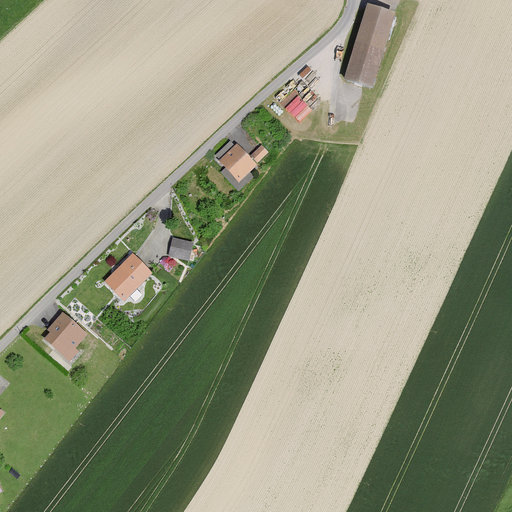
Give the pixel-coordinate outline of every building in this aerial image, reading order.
[(403,16),(375,7),(352,80),(380,89),(403,16)] [(307,120),(318,108),(296,90),(286,103),(307,120)] [(251,156),(241,146),(224,163),(244,184),(262,166),(260,164),(271,154),(262,145),(251,156)] [(193,260),(196,243),(178,240),(175,257),(193,260)] [(155,275),(138,257),(110,283),(127,301),(155,275)] [(90,336),(67,316),(47,340),(73,363),(82,353),(78,350),(90,336)]
